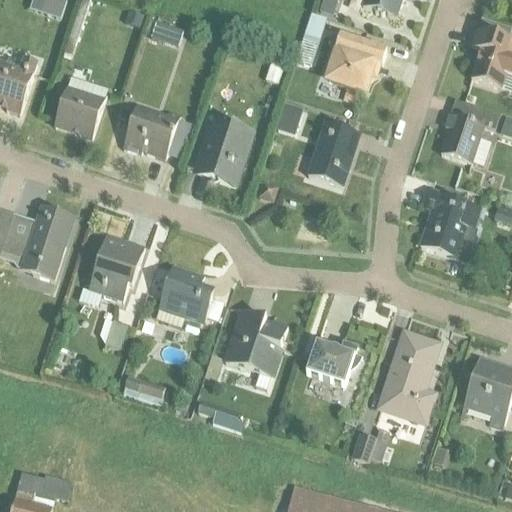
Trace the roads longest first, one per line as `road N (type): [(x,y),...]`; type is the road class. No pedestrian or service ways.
road 1 (residential): [(382,280),(259,274),(222,230),(0,159)]
road 2 (residential): [(382,280),(380,226),(450,0)]
road 3 (residential): [(511,329),(382,280)]
